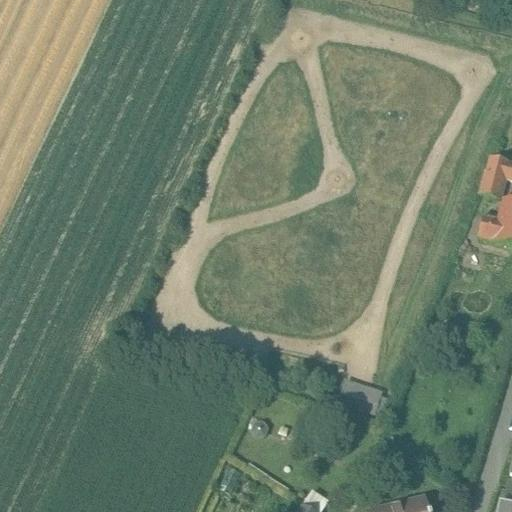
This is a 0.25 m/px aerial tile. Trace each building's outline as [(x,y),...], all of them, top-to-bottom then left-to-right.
[(511,166),(490,161),(485,175),(486,175),(504,181),(511,182),(511,166)] [(504,181),(486,175),(479,196),(499,201),(504,181)] [(511,204),(504,202),(498,223),(483,219),(478,242),(511,249),(511,204)] [(451,328),(441,325),(437,340),(447,342),(451,328)] [(379,396),(344,386),(339,399),(367,408),(365,414),(373,416),(379,396)] [(511,511),(511,478),(510,489),(506,488),(502,505),(498,505),(496,511),(511,511)] [(425,511),(423,502),(383,511),(425,511)]
